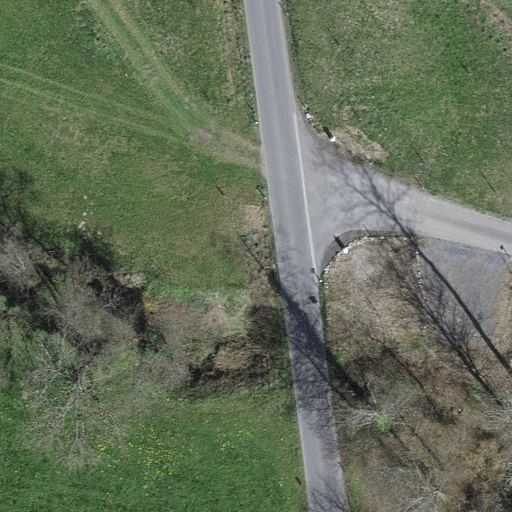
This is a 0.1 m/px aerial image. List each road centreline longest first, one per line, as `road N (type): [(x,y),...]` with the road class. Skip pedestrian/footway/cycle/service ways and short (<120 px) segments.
road 1 (residential): [(317,511),(266,0)]
road 2 (track): [(286,178),(427,233),(511,251)]
